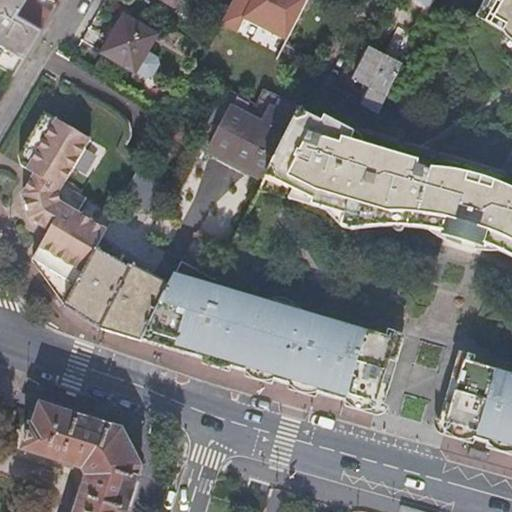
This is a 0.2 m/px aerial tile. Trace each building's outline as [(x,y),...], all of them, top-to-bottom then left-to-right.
[(0,0),(0,43),(24,58),(42,27),(17,13),(24,0),(0,0)] [(24,0),(17,13),(42,27),(50,12),(31,0),(24,0)] [(320,118),(301,107),(266,176),(293,188),(297,191),(313,198),(311,205),(327,210),(385,226),(399,226),(403,227),(413,227),(417,227),(426,229),(436,230),(440,231),(446,232),(484,242),(488,244),(511,255),(511,0),(483,0),(477,14),(511,34),(511,185),(469,171),(450,166),(416,163),(416,158),(350,139),(352,127),(334,118),(324,113),(320,118)] [(111,38),(103,51),(136,71),(140,65),(150,71),(156,69),(162,58),(161,52),(151,46),(157,35),(125,15),(117,28),(112,25),(106,35),(111,38)] [(278,58),(315,78),(322,65),(285,44),(278,58)] [(372,90),(364,107),(379,115),(402,68),(371,52),(356,82),(372,90)] [(270,74),(264,85),(278,92),(283,82),(270,74)] [(255,102),(225,87),(197,143),(265,179),(266,176),(301,107),(263,87),(255,102)] [(26,196),(33,221),(84,134),(44,112),(18,156),(22,170),(35,177),(26,196)] [(54,232),(35,266),(46,281),(65,307),(98,249),(100,250),(111,229),(63,205),(60,191),(89,137),(84,134),(33,221),(54,232)] [(139,176),(127,199),(151,212),(163,189),(139,176)] [(293,188),(289,199),(293,200),(303,203),(311,205),(313,198),(297,191),(293,188)] [(385,226),(327,210),(341,226),(352,229),(357,229),(361,228),(366,227),(371,227),(375,227),(380,227),(385,226)] [(98,249),(65,307),(79,316),(102,330),(133,268),(100,250),(98,249)] [(133,268),(102,330),(121,336),(125,337),(140,342),(141,340),(147,328),(161,302),(170,284),(159,278),(134,266),(133,268)] [(147,328),(141,340),(152,343),(156,345),(179,351),(375,410),(395,343),(395,342),(396,340),(322,318),(311,314),(175,274),(173,278),(170,284),(161,302),(147,328)] [(462,363),(443,430),(511,450),(511,374),(463,360),(462,363)] [(49,408),(38,413),(34,426),(31,425),(23,450),(83,470),(87,477),(76,511),(127,511),(141,470),(122,432),(49,408)]
